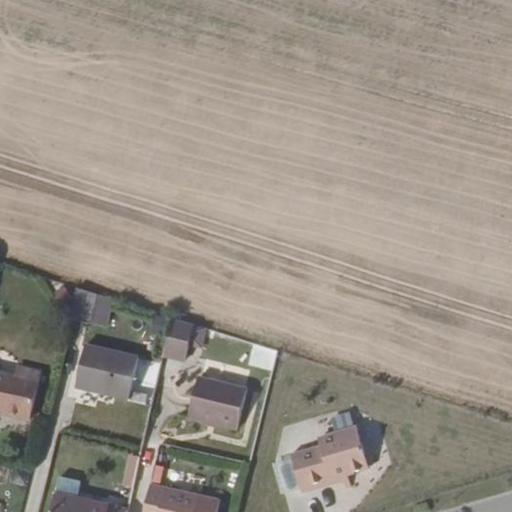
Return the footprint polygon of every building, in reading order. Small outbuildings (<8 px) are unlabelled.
[(96,295),(77,289),(70,315),(89,320),(96,295)] [(170,323),(161,358),(184,360),(193,328),(170,323)] [(126,398),(139,358),(85,343),(73,384),(126,398)] [(250,347),(247,367),(266,370),(269,350),(250,347)] [(0,410),(26,417),(39,370),(18,365),(15,374),(0,369),(0,410)] [(247,391),(199,381),(188,419),(238,430),(247,391)] [(293,458),(305,495),(338,486),(336,480),(352,475),(353,483),(375,475),(361,428),(324,439),(326,448),(293,458)] [(292,457),(279,458),(282,484),(295,483),(292,457)] [(23,479),(25,471),(15,467),(12,476),(23,479)] [(149,490),(143,511),(194,511),(197,499),(149,490)] [(115,511),(70,500),(48,495),(43,511),(115,511)]
